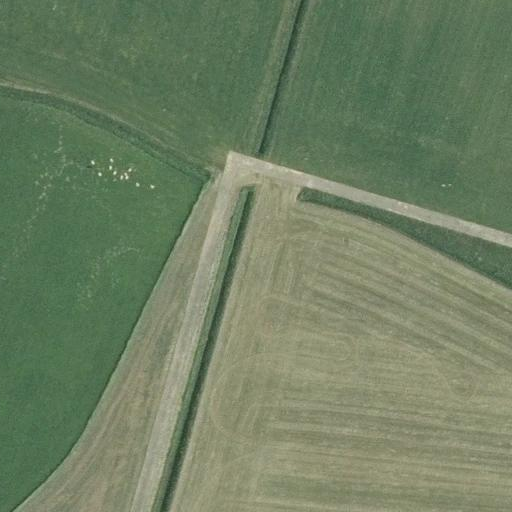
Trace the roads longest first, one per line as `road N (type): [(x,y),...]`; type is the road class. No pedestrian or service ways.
road 1 (track): [(242,160),(231,170),(136,511)]
road 2 (track): [(242,160),(511,242)]
